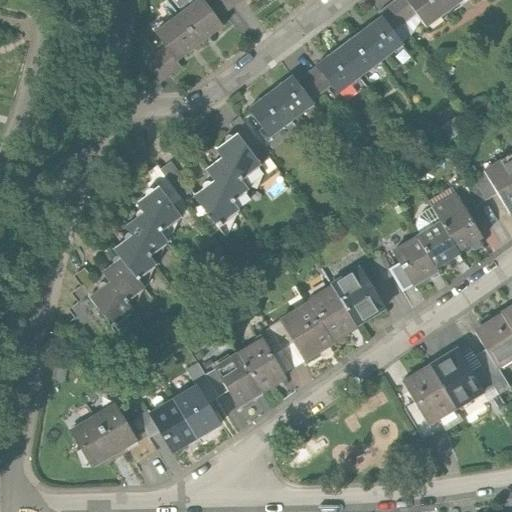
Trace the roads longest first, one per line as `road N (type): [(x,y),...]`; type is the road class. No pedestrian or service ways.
road 1 (residential): [(103,105),(49,257),(13,447),(14,509)]
road 2 (residential): [(183,500),(374,495),(511,477)]
road 3 (residential): [(511,260),(280,425)]
road 4 (residential): [(338,0),(210,97),(185,108),(103,105)]
road 5 (residential): [(14,509),(183,500)]
road 6 (residential): [(45,0),(36,62),(0,159)]
road 7 (residential): [(280,425),(183,500)]
